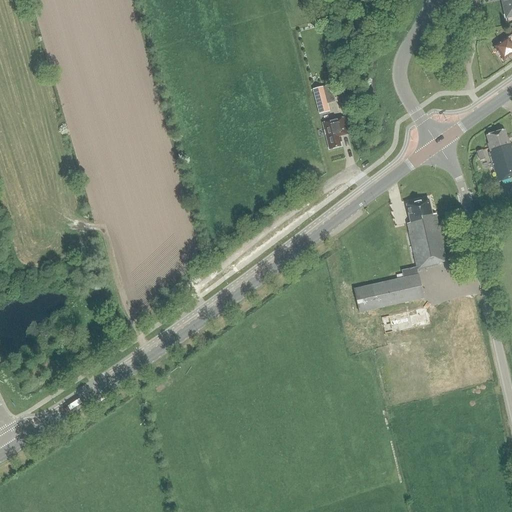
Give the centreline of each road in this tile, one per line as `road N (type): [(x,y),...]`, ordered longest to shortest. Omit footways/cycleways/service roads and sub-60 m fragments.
road 1 (secondary): [(17,445),(437,145)]
road 2 (unclassified): [(511,419),(465,197),(437,145)]
road 3 (tertiary): [(437,145),(399,77),(406,45),(432,0)]
